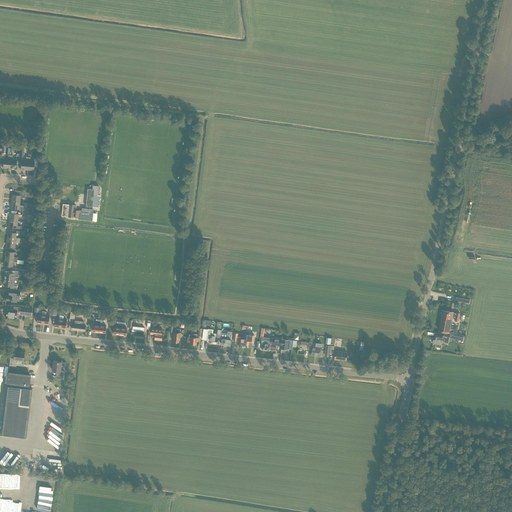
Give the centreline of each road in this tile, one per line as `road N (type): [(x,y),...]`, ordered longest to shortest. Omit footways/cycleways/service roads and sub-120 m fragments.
road 1 (tertiary): [(409,380),(0,325)]
road 2 (tertiary): [(409,380),(488,0)]
road 3 (tertiary): [(380,511),(409,380)]
